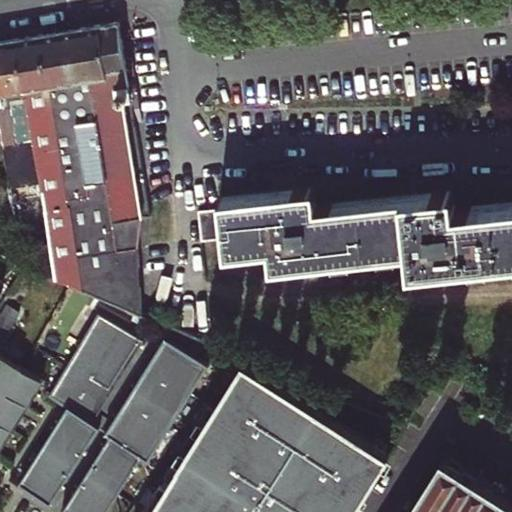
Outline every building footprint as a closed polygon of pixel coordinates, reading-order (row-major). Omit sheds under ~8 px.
[(110,296),(127,304),(146,314),(139,246),(144,215),(134,159),(124,109),(123,99),(126,99),(130,98),(129,86),(118,21),(100,24),(83,27),(61,31),(40,34),(18,38),(41,182),(57,278),(81,285),(90,288),(106,295),(110,296)] [(41,182),(18,38),(0,40),(0,116),(2,127),(11,187),(41,182)] [(442,189),(314,203),(312,183),(217,195),(219,206),(205,208),(196,209),(200,239),(222,236),(224,250),(267,245),(270,264),(408,249),(410,268),(511,256),(511,200),(452,207),(451,195),(442,189)] [(144,339),(100,312),(47,396),(66,408),(18,483),(51,503),(100,425),(93,421),(144,339)] [(109,433),(62,509),(66,511),(105,511),(142,453),(148,456),(207,362),(164,335),(105,430),(109,433)] [(0,355),(0,447),(42,382),(0,355)] [(352,511),(390,452),(246,362),(151,511),(352,511)] [(511,511),(511,498),(445,457),(410,511),(511,511)]
